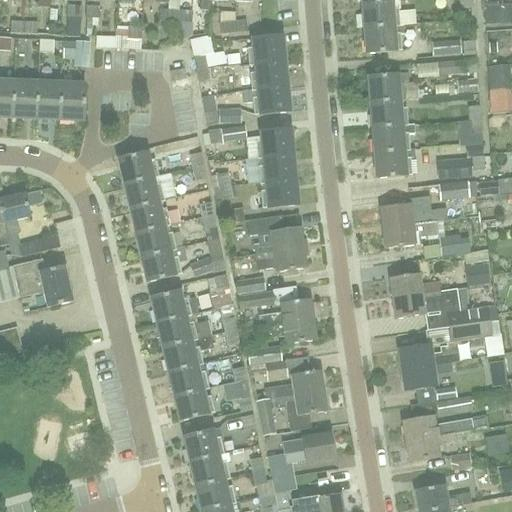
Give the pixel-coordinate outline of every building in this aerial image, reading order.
[(236,0),(236,3),(251,4),(251,8),(261,8),(261,0),(236,0)] [(471,0),(457,0),(458,10),(472,8),(471,0)] [(396,3),(361,6),(363,31),(398,28),(398,27),(397,12),(407,11),(406,2),(396,3)] [(486,26),(511,24),(511,5),(497,7),(497,3),(484,4),(486,26)] [(79,30),(80,7),(68,6),(67,29),(79,30)] [(91,34),(92,20),(99,21),(100,8),(88,7),(85,34),(91,34)] [(160,10),(159,24),(158,34),(175,35),(177,11),(160,10)] [(192,12),(177,11),(175,35),(184,35),(185,25),(192,25),(192,12)] [(234,35),(235,22),(233,14),(226,15),(227,22),(219,22),(221,37),(234,35)] [(235,22),(234,35),(247,34),(246,21),(235,22)] [(10,35),(24,35),(24,23),(11,22),(10,35)] [(24,23),(24,35),(36,36),(37,23),(24,23)] [(128,27),(127,40),(127,52),(140,52),(141,28),(128,27)] [(403,27),(398,27),(398,28),(363,31),(366,56),(395,54),(394,52),(400,52),(398,37),(403,36),(403,27)] [(249,67),(284,64),(281,38),(252,41),(253,52),(248,53),(249,67)] [(11,40),(2,39),(0,39),(0,54),(10,55),(11,40)] [(208,70),(217,68),(213,54),(211,39),(190,42),(193,59),(192,59),(197,85),(210,82),(208,70)] [(53,54),(53,41),(39,40),(38,54),(53,54)] [(74,60),(75,43),(59,42),(59,48),(58,56),(63,56),(63,60),(62,68),(70,68),(70,60),(74,60)] [(431,57),(460,55),(459,42),(431,44),(431,57)] [(89,43),(75,43),(74,60),(73,68),(88,68),(89,43)] [(463,58),(476,57),(475,43),(462,43),(463,58)] [(437,78),(463,76),(462,62),(436,64),(437,78)] [(250,77),(252,91),(252,92),(287,89),(284,64),(249,67),(249,68),(254,67),(255,76),(250,77)] [(215,71),(216,88),(242,86),(242,69),(215,71)] [(170,73),(170,74),(165,75),(167,84),(172,83),(186,80),(184,70),(170,73)] [(396,76),(396,77),(367,80),(370,105),(404,102),(403,85),(408,85),(407,74),(396,76)] [(458,96),(478,94),(476,81),(456,83),(458,96)] [(13,84),(0,83),(0,119),(12,120),(13,84)] [(37,85),(13,84),(12,120),(35,121),(37,85)] [(60,86),(37,85),(35,121),(58,122),(60,86)] [(84,87),(60,86),(58,122),(83,123),(84,87)] [(511,88),(491,93),(495,114),(511,110),(511,88)] [(244,105),(253,104),(255,116),(260,116),(260,118),(289,114),(287,89),(252,92),(252,91),(242,92),(244,105)] [(404,102),(370,105),(372,130),(407,127),(405,112),(399,112),(398,103),(405,103),(404,102)] [(468,121),(481,120),(480,107),(467,108),(468,121)] [(240,124),(241,110),(220,109),(220,123),(240,124)] [(206,129),(219,126),(216,112),(203,114),(206,129)] [(481,120),(468,121),(469,134),(482,134),(481,120)] [(220,131),(222,143),(222,144),(247,140),(245,127),(220,131)] [(407,127),(372,130),(374,155),(409,152),(409,151),(408,137),(401,138),(401,130),(407,129),(407,127)] [(207,133),(206,133),(207,134),(208,141),(209,145),(222,143),(220,131),(207,133)] [(260,134),(261,139),(261,142),(257,143),(258,160),(291,157),(288,131),(260,134)] [(410,176),(409,162),(415,161),(414,151),(409,151),(409,152),(374,155),(377,181),(406,178),(405,176),(410,176)] [(192,170),(204,167),(202,154),(189,157),(192,170)] [(118,162),(124,187),(157,179),(153,163),(148,164),(145,155),(118,162)] [(258,160),(248,162),(249,172),(258,171),(260,186),(294,182),(291,157),(258,160)] [(485,171),(484,158),(471,159),(472,172),(485,171)] [(438,181),(472,179),(470,160),(436,163),(438,181)] [(204,167),(192,170),(194,182),(207,180),(204,167)] [(228,174),(216,177),(209,178),(212,190),(214,190),(214,191),(231,189),(228,174)] [(124,187),(129,211),(163,203),(159,187),(154,188),(152,180),(157,179),(124,187)] [(174,181),(161,185),(167,202),(179,199),(174,181)] [(297,208),(294,182),(260,186),(265,185),(266,195),(261,195),(262,210),(268,209),(269,211),(297,208)] [(476,198),(489,197),(488,182),(475,184),(476,198)] [(439,189),(440,201),(440,202),(469,199),(468,185),(439,189)] [(228,206),(228,201),(234,200),(231,189),(214,191),(217,206),(218,206),(222,225),(236,225),(244,223),(242,210),(231,212),(230,206),(228,206)] [(11,257),(19,259),(20,261),(60,250),(57,238),(20,247),(17,236),(18,235),(15,223),(28,219),(23,196),(0,201),(0,208),(8,246),(9,246),(11,257)] [(445,211),(431,213),(429,198),(413,200),(414,209),(410,209),(410,206),(380,209),(382,231),(431,225),(442,224),(442,223),(446,222),(445,211)] [(40,224),(53,216),(43,201),(31,209),(40,224)] [(129,211),(135,235),(164,228),(163,228),(168,227),(165,212),(160,214),(158,205),(163,203),(129,211)] [(202,219),(214,216),(212,204),(199,206),(202,219)] [(0,248),(8,246),(0,208),(0,248)] [(214,216),(202,219),(204,231),(217,229),(214,216)] [(482,236),(511,232),(511,218),(481,222),(482,236)] [(253,246),(255,257),(307,250),(306,241),(301,242),(299,230),(284,232),(282,219),(247,224),(249,237),(269,234),(271,243),(253,246)] [(420,249),(419,238),(444,235),(442,224),(431,225),(382,231),(385,250),(403,248),(403,251),(420,249)] [(135,235),(141,260),(174,252),(170,237),(166,238),(164,228),(135,235)] [(459,237),(438,239),(438,240),(441,259),(461,256),(459,237)] [(207,243),(210,261),(223,258),(219,240),(207,243)] [(174,252),(141,260),(147,285),(175,278),(175,276),(180,275),(177,265),(186,263),(183,250),(174,252)] [(307,250),(255,257),(257,270),(274,268),(275,276),(306,271),(304,259),(308,258),(307,250)] [(213,272),(213,274),(225,271),(223,258),(210,261),(212,268),(213,272)] [(213,272),(212,268),(209,261),(209,259),(189,266),(194,280),(213,272)] [(47,309),(72,303),(64,267),(45,272),(42,260),(12,267),(19,296),(42,290),(47,309)] [(467,289),(490,285),(487,265),(464,268),(467,289)] [(226,276),(214,278),(217,292),(229,290),(226,276)] [(388,281),(391,301),(455,291),(439,293),(438,284),(420,287),(418,276),(388,281)] [(237,296),(265,292),(263,278),(235,283),(237,296)] [(272,291),(272,292),(275,306),(275,307),(280,306),(281,316),(258,319),(260,330),(314,322),(310,302),(299,303),(296,288),(272,291)] [(455,291),(391,301),(395,321),(425,317),(424,315),(458,310),(455,291)] [(275,306),(272,292),(237,298),(240,312),(275,306)] [(156,326),(190,317),(186,302),(181,303),(179,293),(150,300),(156,326)] [(447,315),(449,329),(497,322),(496,307),(447,315)] [(156,326),(162,350),(195,342),(195,340),(192,327),(187,328),(185,319),(190,317),(156,326)] [(234,319),(223,321),(222,321),(224,335),(237,332),(234,319)] [(314,322),(260,330),(262,343),(284,339),(285,347),(317,343),(314,322)] [(450,365),(459,363),(456,346),(461,346),(461,342),(491,337),(490,330),(495,329),(494,323),(497,322),(449,329),(451,347),(439,349),(440,354),(430,355),(429,347),(399,352),(403,373),(450,365)] [(11,358),(23,355),(16,329),(4,332),(11,358)] [(4,332),(0,332),(0,360),(11,358),(4,332)] [(237,332),(224,335),(227,347),(239,345),(237,332)] [(162,350),(168,374),(202,366),(201,365),(198,353),(213,350),(210,337),(195,340),(195,342),(162,350)] [(254,351),(247,353),(249,367),(259,366),(264,365),(282,362),(279,347),(254,351)] [(264,365),(265,371),(267,382),(287,379),(284,362),(282,362),(264,365)] [(168,374),(174,399),(207,391),(204,378),(211,376),(208,364),(201,365),(202,366),(168,374)] [(452,374),(450,365),(403,373),(406,393),(435,388),(433,377),(452,374)] [(234,384),(247,382),(244,369),(231,371),(234,384)] [(324,393),(321,373),(291,378),(292,387),(264,392),(265,395),(256,396),(257,403),(256,403),(324,393)] [(456,399),(454,389),(435,391),(437,403),(456,399)] [(207,391),(174,399),(180,424),(209,417),(208,415),(212,415),(209,399),(204,400),(203,392),(207,391)] [(324,393),(256,403),(263,438),(275,436),(271,411),(278,410),(296,408),(297,419),(328,414),(324,393)] [(241,415),(253,412),(250,398),(239,401),(241,415)] [(438,417),(472,411),(469,398),(435,404),(438,417)] [(256,429),(253,417),(241,419),(244,432),(256,429)] [(471,421),(452,424),(452,425),(434,429),(432,418),(402,423),(406,443),(479,431),(488,430),(486,418),(471,421)] [(182,440),(188,465),(218,458),(218,457),(223,456),(219,440),(222,439),(220,430),(212,433),(182,440)] [(437,448),(455,445),(455,447),(469,444),(480,443),(479,431),(406,443),(410,465),(439,460),(437,448)] [(282,444),(284,456),(303,453),(306,466),(335,461),(331,435),(282,444)] [(451,472),(471,469),(468,455),(449,458),(451,472)] [(286,466),(284,456),(267,460),(272,483),(293,479),(291,465),(286,466)] [(194,489),(224,482),(229,481),(225,465),(221,467),(218,458),(188,465),(194,489)] [(249,461),(252,475),(265,472),(262,459),(249,461)] [(511,469),(499,471),(502,494),(511,492),(511,469)] [(267,484),(265,472),(252,475),(257,499),(274,495),(272,483),(267,484)] [(293,479),(272,483),(274,495),(280,494),(296,491),(293,479)] [(194,489),(199,511),(205,511),(230,506),(229,506),(235,505),(231,489),(226,490),(224,482),(194,489)] [(470,493),(447,497),(445,487),(415,492),(418,511),(430,511),(449,509),(472,504),(470,493)] [(283,507),(280,494),(274,495),(276,508),(277,511),(342,511),(340,496),(308,501),(309,502),(291,505),(291,506),(283,507)]
